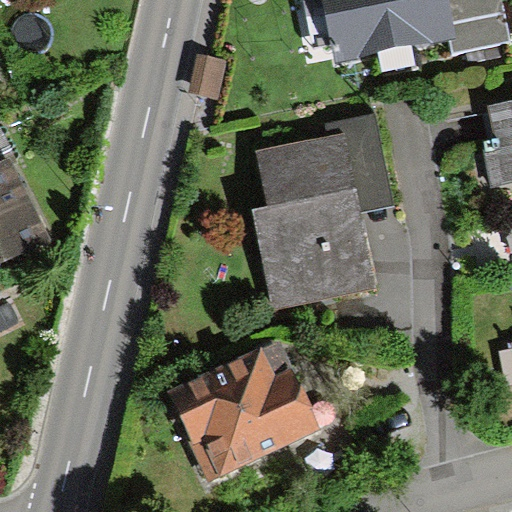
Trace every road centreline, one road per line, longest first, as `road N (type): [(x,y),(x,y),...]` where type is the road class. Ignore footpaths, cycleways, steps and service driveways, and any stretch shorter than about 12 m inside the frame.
road 1 (tertiary): [(56,511),(175,0)]
road 2 (residential): [(511,468),(376,511)]
